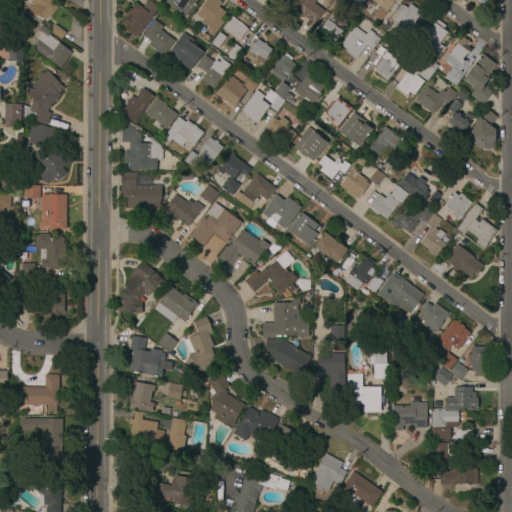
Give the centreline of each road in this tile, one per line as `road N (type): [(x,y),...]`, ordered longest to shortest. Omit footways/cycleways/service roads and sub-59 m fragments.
road 1 (residential): [(511,342),(97,35)]
road 2 (residential): [(509,0),(506,511)]
road 3 (tertiary): [(94,511),(97,0)]
road 4 (residential): [(448,511),(245,369),(225,295),(152,238),(96,228)]
road 5 (residential): [(511,202),(241,0)]
